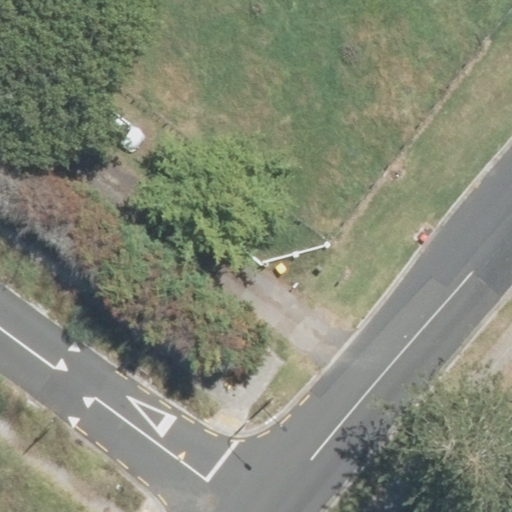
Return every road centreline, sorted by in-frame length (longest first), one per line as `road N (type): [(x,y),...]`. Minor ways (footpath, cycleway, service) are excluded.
road 1 (residential): [(270,511),(511,229)]
road 2 (residential): [(243,511),(0,328)]
